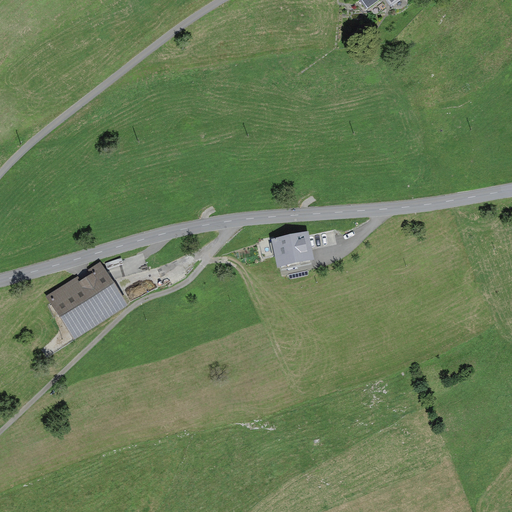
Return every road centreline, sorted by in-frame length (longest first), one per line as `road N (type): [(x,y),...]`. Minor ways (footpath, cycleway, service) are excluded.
road 1 (residential): [(232,220),(203,265),(139,304),(0,434)]
road 2 (unclassified): [(0,176),(24,148),(224,0)]
road 3 (tertiary): [(511,189),(232,220)]
road 4 (tertiary): [(232,220),(0,279)]
